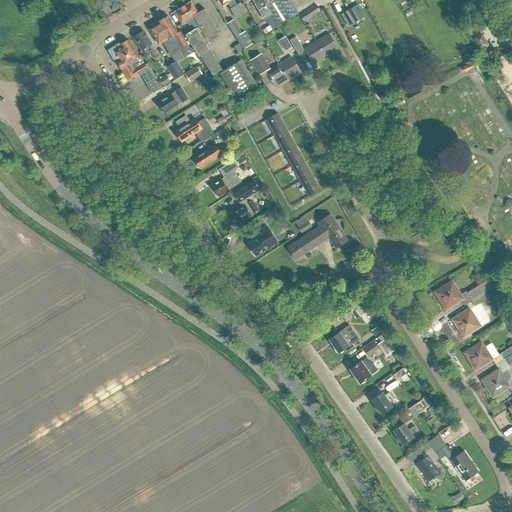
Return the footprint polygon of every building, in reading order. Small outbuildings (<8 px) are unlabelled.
[(114,8),(120,4),(117,0),(96,0),(102,9),(109,4),(112,9),(113,8),(114,8)] [(219,0),(222,5),(227,2),(231,8),(230,9),(236,18),(242,13),(241,11),(244,9),(240,3),(237,5),(233,0),(219,0)] [(252,0),(255,4),(254,4),(264,19),(271,14),(272,13),(266,4),(272,0),(252,0)] [(272,0),(266,4),(272,13),(271,14),(278,26),(280,25),(283,23),(298,14),(289,0),(272,0)] [(198,13),(191,1),(174,12),(181,24),(182,23),(183,25),(188,22),(193,30),(186,35),(199,56),(199,55),(212,75),(222,69),(203,39),(207,37),(208,39),(219,32),(205,10),(205,9),(198,13)] [(304,21),(320,11),(317,5),(301,15),(304,21)] [(352,7),(341,14),(348,26),(359,20),(352,7)] [(178,32),(168,16),(158,22),(158,23),(149,29),(158,44),(162,42),(171,56),(189,45),(180,31),(178,32)] [(228,22),(226,23),(243,49),(244,48),(252,43),(244,31),(242,32),(233,19),(228,22)] [(158,53),(144,30),(133,37),(142,50),(147,47),(155,60),(160,57),(158,53)] [(316,41),(325,56),(338,48),(329,33),(316,41)] [(361,38),(364,44),(374,39),(370,33),(361,38)] [(486,43),(480,35),(474,39),(479,48),(486,43)] [(305,53),(303,49),(295,36),(289,40),(300,56),(305,53)] [(285,51),(292,47),(285,37),(279,41),(285,51)] [(113,49),(112,53),(117,62),(122,69),(129,81),(140,74),(147,84),(156,78),(147,63),(145,65),(142,60),(140,57),(139,58),(128,40),(121,44),(113,49)] [(316,41),(303,49),(305,53),(312,64),(325,56),(316,41)] [(261,54),(250,60),(249,61),(258,75),(259,75),(266,86),(272,83),(275,87),(288,79),(279,64),(270,69),(261,54)] [(300,71),(291,57),(279,64),(288,79),(300,71)] [(258,87),(241,60),(220,73),(237,101),(258,87)] [(477,69),(487,67),(485,60),(475,62),(477,69)] [(166,67),(175,80),(183,75),(175,62),(166,67)] [(476,67),(474,63),(474,62),(462,67),(464,72),(476,67)] [(197,67),(185,75),(190,82),(202,74),(197,67)] [(166,74),(159,79),(163,86),(171,82),(166,74)] [(167,97),(158,103),(164,113),(171,108),(172,109),(182,102),(182,103),(188,99),(181,87),(174,91),(166,97),(167,97)] [(256,99),(261,109),(267,106),(262,96),(256,99)] [(396,107),(404,103),(402,97),(393,101),(396,107)] [(256,99),(250,102),(256,112),(261,109),(256,99)] [(250,102),(245,105),(251,115),(256,112),(250,102)] [(251,115),(245,105),(240,108),(245,117),(251,115)] [(245,117),(240,108),(234,111),(240,121),(245,117)] [(274,135),(286,128),(277,113),(266,119),(274,135)] [(179,128),(175,131),(182,142),(195,133),(200,142),(214,133),(204,117),(198,122),(195,117),(190,121),(186,115),(175,122),(179,128)] [(215,120),(219,129),(231,123),(227,115),(215,120)] [(231,136),(225,127),(211,136),(217,145),(231,136)] [(286,128),(274,135),(283,150),(295,144),(286,128)] [(222,154),(216,144),(207,149),(193,158),(200,168),(222,154)] [(303,159),(295,144),(283,150),(292,165),(303,159)] [(240,165),(247,160),(243,153),(235,158),(240,165)] [(303,159),(292,165),(300,181),(312,174),(303,159)] [(220,169),(225,177),(222,180),(221,178),(216,182),(211,185),(218,196),(224,192),(225,192),(229,190),(228,189),(240,181),(233,170),(238,167),(233,160),(220,169)] [(312,174),(300,181),(309,196),(320,190),(312,174)] [(260,189),(254,180),(233,193),(239,203),(240,202),(241,205),(235,209),(236,210),(230,214),(237,225),(252,215),(251,214),(253,213),(254,213),(258,210),(252,200),(255,198),(252,194),(260,189)] [(335,248),(347,240),(330,214),(318,222),(320,225),(287,247),(295,259),(328,237),(335,248)] [(295,222),(301,232),(311,226),(305,216),(295,222)] [(266,226),(256,232),(259,237),(248,244),(255,255),(277,241),(266,226)] [(296,227),(290,231),(293,237),(299,233),(296,227)] [(492,288),(488,282),(483,274),(474,280),(477,285),(466,293),(471,301),(492,288)] [(446,309),(463,298),(452,282),(435,292),(446,309)] [(492,288),(471,301),(474,306),(488,296),(489,297),(495,293),(492,288)] [(360,305),(351,312),(356,319),(365,312),(360,305)] [(352,311),(348,306),(340,312),(343,318),(352,311)] [(480,326),(469,308),(452,319),(463,336),(480,326)] [(339,321),(343,318),(340,312),(335,316),(339,321)] [(338,353),(349,345),(345,339),(348,337),(349,338),(355,334),(349,325),(343,329),(343,330),(329,340),(338,353)] [(375,336),(380,332),(376,327),(371,330),(375,336)] [(391,352),(383,340),(377,344),(385,356),(391,352)] [(481,342),(464,353),(475,370),(492,359),(481,342)] [(367,356),(378,349),(374,343),(363,351),(367,356)] [(504,358),(511,353),(511,347),(511,346),(501,353),(504,358)] [(371,364),(367,357),(361,361),(350,369),(360,383),(371,375),(378,370),(373,363),(371,364)] [(498,369),(501,374),(507,370),(510,368),(508,365),(504,359),(496,365),(498,369)] [(404,368),(410,377),(419,372),(413,362),(404,368)] [(409,379),(402,370),(402,369),(393,374),(401,385),(409,379)] [(507,370),(501,374),(498,369),(482,380),(493,397),(509,386),(507,383),(509,381),(510,379),(510,377),(510,375),(510,373),(509,371),(507,370)] [(382,392),(371,399),(381,414),(392,407),(389,402),(393,399),(389,392),(384,395),(382,392)] [(423,399),(408,409),(414,416),(428,406),(423,399)] [(404,423),(393,431),(403,445),(414,437),(419,432),(415,426),(409,430),(404,423)] [(428,442),(435,452),(445,445),(438,434),(427,441),(428,442)] [(417,463),(415,461),(415,462),(431,485),(432,485),(429,481),(440,473),(443,477),(433,462),(439,458),(435,452),(428,442),(416,450),(419,456),(425,452),(428,456),(417,463)] [(479,471),(464,450),(450,460),(465,481),(479,471)] [(452,497),(456,504),(465,498),(460,492),(452,497)]
